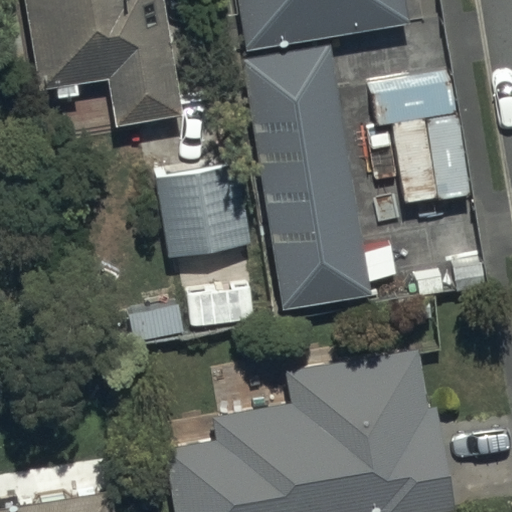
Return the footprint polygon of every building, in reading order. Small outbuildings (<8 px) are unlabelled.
[(23,0),(35,69),(101,59),(108,101),(175,90),(160,0),(23,0)] [(385,0),(236,0),(241,25),(385,0)] [(363,272),(321,22),(232,38),(274,287),(363,272)] [(232,145),(151,159),(167,253),(248,239),(232,145)] [(162,423),(174,511),(402,511),(448,506),(431,381),(423,382),(417,334),(286,352),(290,381),(208,393),(211,416),(162,423)] [(111,511),(105,469),(0,485),(0,511),(111,511)]
